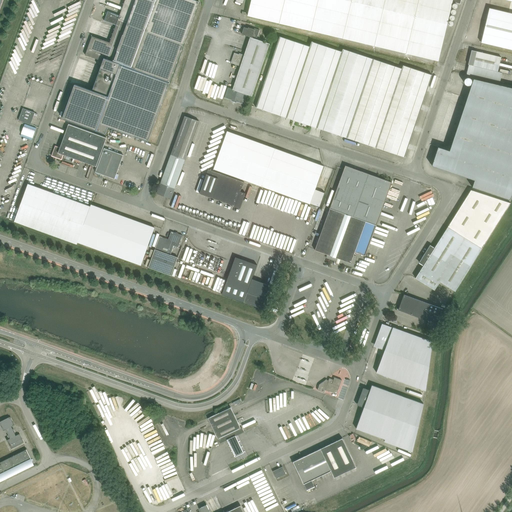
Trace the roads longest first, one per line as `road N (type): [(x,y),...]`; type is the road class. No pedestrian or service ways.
road 1 (unclassified): [(141,204),(35,160),(90,0)]
road 2 (tertiary): [(32,354),(160,401),(200,406),(237,379),(256,331)]
road 3 (tertiary): [(247,327),(0,239)]
road 4 (unclassified): [(155,511),(337,425),(359,369)]
road 5 (tertiary): [(247,327),(229,376),(194,397),(36,344)]
road 6 (unclassified): [(412,174),(180,96)]
road 7 (unclassified): [(470,0),(412,174)]
road 8 (unclassified): [(301,262),(141,204)]
road 9 (unknown): [(284,451),(303,492),(352,478),(362,463),(337,425)]
road 10 (unclassified): [(412,174),(445,195),(386,293)]
road 11 (unclassified): [(149,511),(95,401)]
